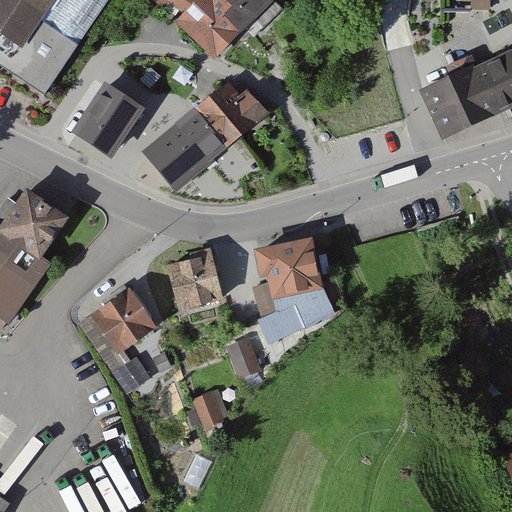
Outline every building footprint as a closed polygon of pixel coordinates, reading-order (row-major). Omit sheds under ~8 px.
[(60,0),(0,0),(0,68),(44,98),(78,48),(44,25),(60,0)] [(60,0),(44,25),(78,48),(109,0),(60,0)] [(210,0),(209,1),(207,0),(157,0),(167,8),(171,3),(187,18),(182,24),(224,62),(278,2),(275,0),(210,0)] [(511,55),(427,93),(449,141),(511,113),(511,55)] [(236,90),(153,151),(181,189),(271,123),(255,101),(248,107),(236,90)] [(33,192),(5,232),(0,227),(0,335),(1,336),(10,324),(15,328),(55,270),(47,264),(77,223),(33,192)] [(326,248),(268,257),(275,305),(333,297),(326,248)] [(219,259),(172,269),(183,318),(230,308),(219,259)] [(136,292),(94,318),(118,358),(160,332),(136,292)] [(268,373),(254,342),(235,351),(249,382),(268,373)] [(0,511),(10,511),(14,507),(0,497),(0,511)]
